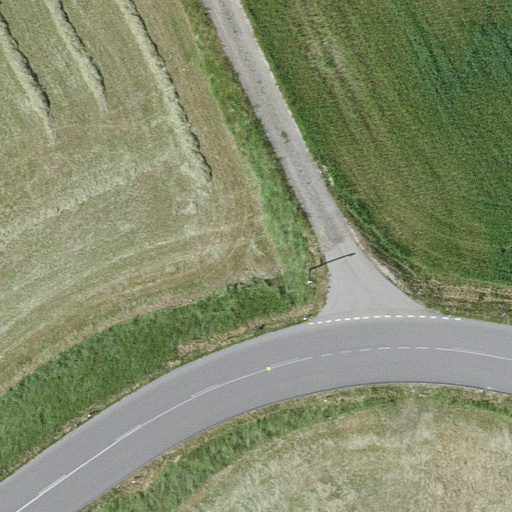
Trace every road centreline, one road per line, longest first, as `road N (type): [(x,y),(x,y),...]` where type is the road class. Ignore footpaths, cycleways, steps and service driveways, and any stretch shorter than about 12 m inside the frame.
road 1 (secondary): [(511,357),(403,346),(288,360),(201,393),(121,437),(15,511)]
road 2 (track): [(227,0),(368,347)]
